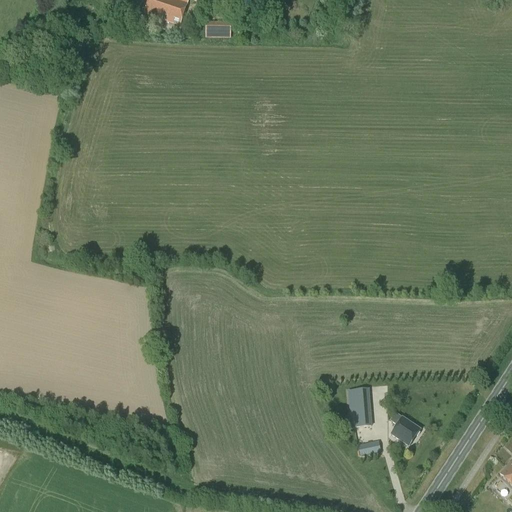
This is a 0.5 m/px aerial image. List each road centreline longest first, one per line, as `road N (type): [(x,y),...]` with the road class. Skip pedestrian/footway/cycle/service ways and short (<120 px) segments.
road 1 (unknown): [(0,73),(113,23),(218,27)]
road 2 (primary): [(422,511),(511,375)]
